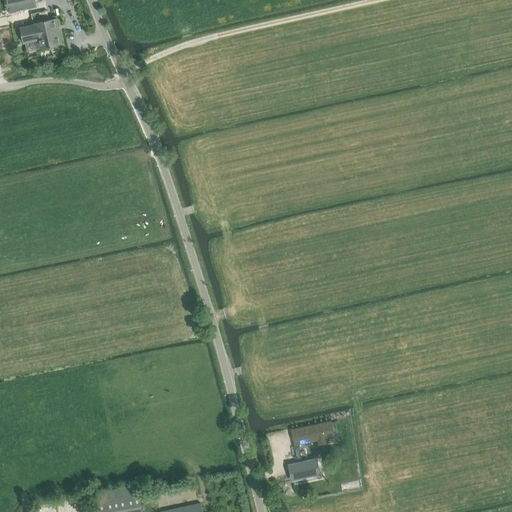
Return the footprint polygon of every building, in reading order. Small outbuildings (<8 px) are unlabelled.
[(7,0),(10,11),(35,6),(33,0),(7,0)] [(47,11),(32,14),(33,22),(49,19),(47,11)] [(34,25),(21,28),(24,44),(38,41),(39,49),(61,44),(55,19),(34,24),(34,25)] [(292,431),(294,440),(307,437),(308,442),(334,436),(331,422),(292,431)] [(317,461),(289,467),(292,481),(320,475),(317,461)] [(142,511),(140,495),(138,485),(96,494),(97,503),(98,511),(142,511)] [(202,511),(201,503),(160,511),(202,511)]
